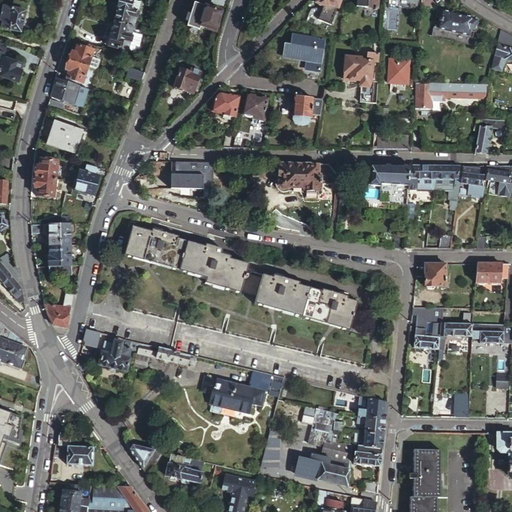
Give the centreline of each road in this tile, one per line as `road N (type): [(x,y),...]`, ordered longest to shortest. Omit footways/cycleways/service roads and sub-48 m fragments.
road 1 (residential): [(511,158),(177,155),(158,146)]
road 2 (residential): [(72,0),(24,155),(17,221),(41,330)]
road 3 (residential): [(112,196),(234,231),(407,257)]
road 4 (residential): [(112,196),(60,367)]
road 5 (residential): [(393,422),(407,257)]
road 6 (residential): [(68,377),(162,511)]
road 7 (residential): [(128,148),(179,0)]
road 8 (residential): [(68,377),(49,416),(35,511)]
